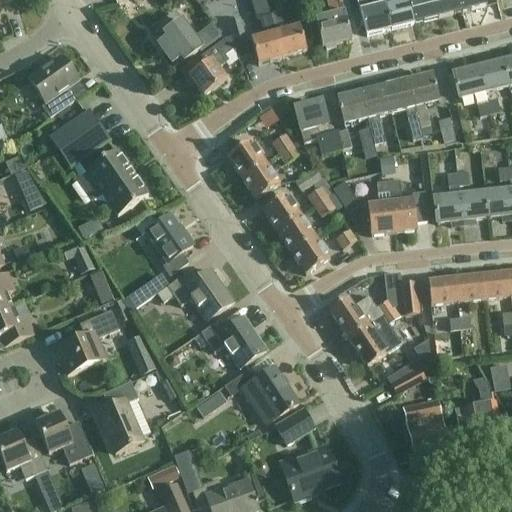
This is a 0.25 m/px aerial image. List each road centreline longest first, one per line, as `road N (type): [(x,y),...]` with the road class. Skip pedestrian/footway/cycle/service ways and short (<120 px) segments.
road 1 (residential): [(168,144),(255,97),(511,31)]
road 2 (residential): [(511,249),(371,264),(287,320)]
road 3 (tertiary): [(287,320),(168,144)]
road 4 (tertiary): [(388,491),(359,428),(287,320)]
road 5 (tertiary): [(168,144),(70,12)]
road 6 (tertiary): [(511,482),(440,494),(388,491)]
